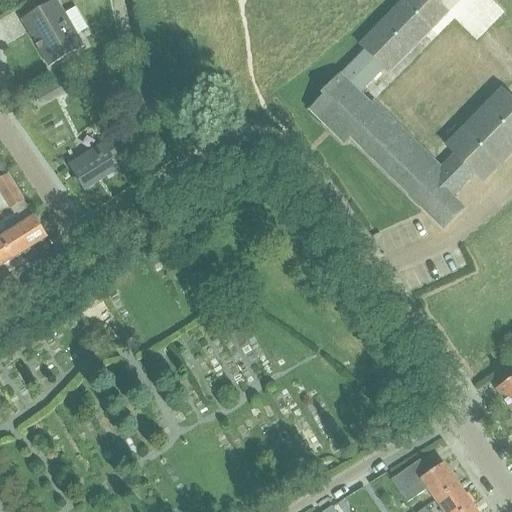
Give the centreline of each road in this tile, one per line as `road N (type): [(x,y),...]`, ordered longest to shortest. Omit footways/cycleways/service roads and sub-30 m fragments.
road 1 (residential): [(374,274),(298,163),(249,143),(227,147),(78,240)]
road 2 (residential): [(448,412),(289,511)]
road 3 (residential): [(374,274),(440,242),(511,189)]
road 4 (residential): [(448,412),(448,388),(374,274)]
road 5 (residential): [(0,122),(78,240)]
